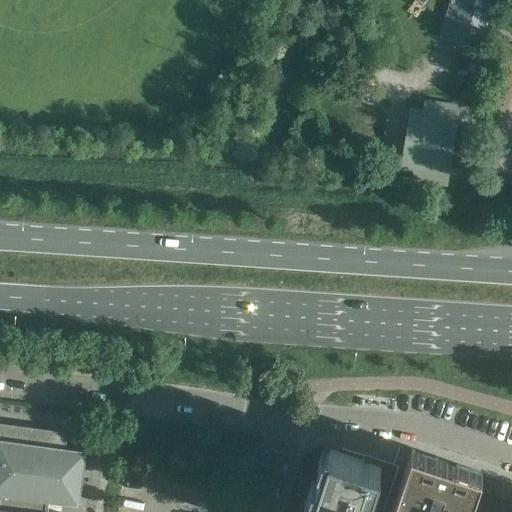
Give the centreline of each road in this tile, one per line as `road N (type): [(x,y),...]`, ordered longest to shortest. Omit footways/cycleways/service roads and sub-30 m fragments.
road 1 (primary): [(0,298),(511,332)]
road 2 (primary): [(511,270),(0,236)]
road 3 (residential): [(278,409),(0,371)]
road 4 (unclassified): [(511,463),(278,409)]
